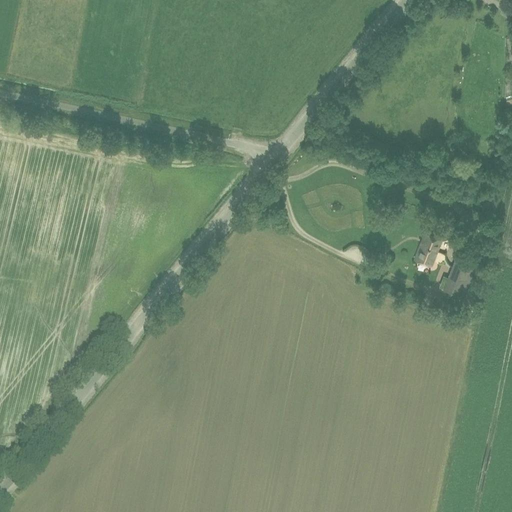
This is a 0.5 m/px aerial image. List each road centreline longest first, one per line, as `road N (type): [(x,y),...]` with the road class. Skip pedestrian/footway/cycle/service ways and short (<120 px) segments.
road 1 (tertiary): [(0,493),(276,160)]
road 2 (unclassified): [(276,160),(257,149),(0,93)]
road 3 (tertiary): [(276,160),(406,0)]
